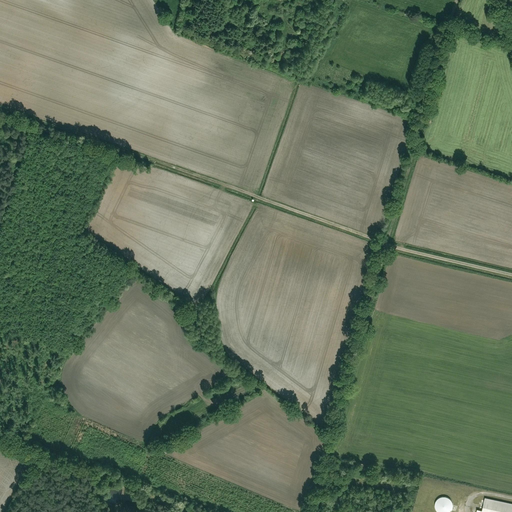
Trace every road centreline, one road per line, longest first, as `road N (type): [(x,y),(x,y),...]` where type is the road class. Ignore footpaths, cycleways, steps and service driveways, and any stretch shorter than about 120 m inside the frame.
road 1 (track): [(327,443),(458,0)]
road 2 (track): [(116,146),(386,245),(511,275)]
